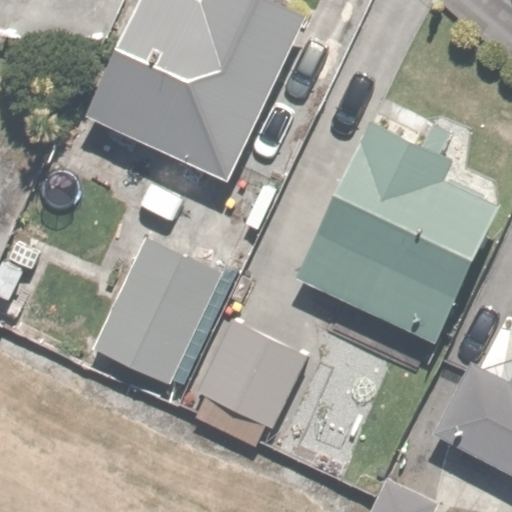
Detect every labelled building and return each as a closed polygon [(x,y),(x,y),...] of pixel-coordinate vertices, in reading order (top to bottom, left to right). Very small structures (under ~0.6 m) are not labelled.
[(146,0),(99,103),(238,168),(315,4),(306,0),(146,0)] [(472,148),(386,107),(309,269),(436,329),(504,187),(463,168),(472,148)] [(61,249),(10,224),(0,245),(0,321),(22,332),(61,249)] [(93,278),(63,264),(41,312),(173,374),(227,258),(155,224),(138,261),(108,247),(93,278)] [(303,350),(239,315),(201,385),(265,420),(303,350)] [(511,455),(511,360),(489,348),(449,420),(511,455)] [(431,511),(438,498),(392,476),(374,511),(431,511)]
